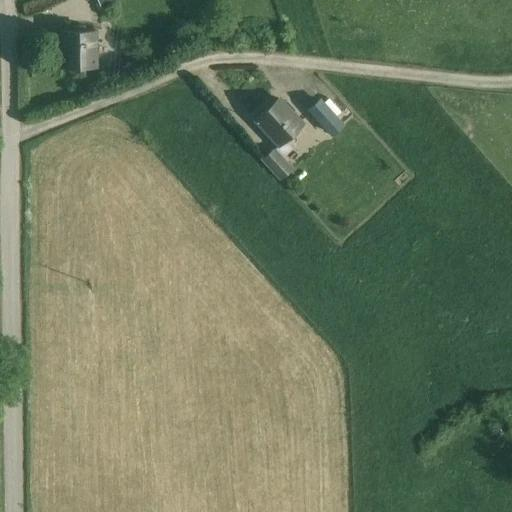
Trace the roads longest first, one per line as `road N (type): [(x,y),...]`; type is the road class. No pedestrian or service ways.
road 1 (residential): [(7,138),(197,59),(511,80)]
road 2 (residential): [(11,511),(7,138)]
road 3 (residential): [(7,138),(6,0)]
